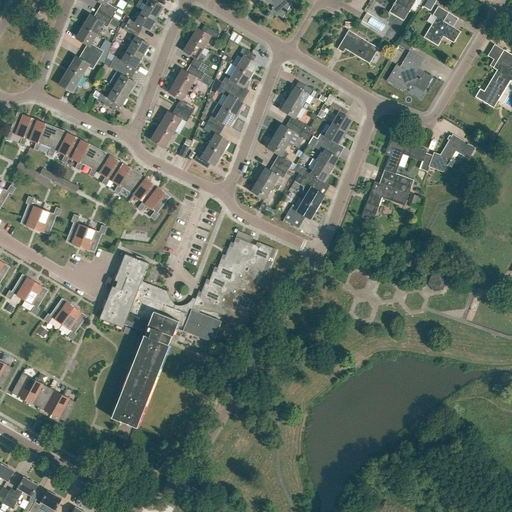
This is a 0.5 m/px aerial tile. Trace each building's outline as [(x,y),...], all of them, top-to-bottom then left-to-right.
[(107,3),(108,0),(96,0),(102,4),(98,10),(112,19),(118,9),(107,3)] [(123,8),(126,3),(121,0),(119,0),(117,5),(123,8)] [(146,4),(142,11),(156,19),(163,7),(156,3),(157,0),(140,0),(146,4)] [(293,0),(264,0),(274,6),(271,11),(283,18),(293,0)] [(411,9),(416,0),(369,0),(371,1),(371,0),(396,0),(389,12),(404,21),(411,9)] [(455,40),(460,32),(443,21),(448,13),(438,6),(432,15),(436,18),(424,38),(438,46),(445,34),(455,40)] [(119,23),(112,19),(98,10),(94,17),(91,15),(84,27),(98,35),(103,26),(107,28),(109,24),(116,28),(117,25),(118,26),(119,23)] [(127,24),(139,32),(142,27),(149,31),(156,19),(142,11),(135,22),(130,19),(129,20),(125,17),(122,21),(127,24)] [(382,32),(386,23),(366,14),(362,23),(382,32)] [(136,37),(139,32),(127,24),(123,30),(136,37),(129,49),(142,57),(149,45),(136,37)] [(216,40),(220,34),(205,25),(201,30),(198,28),(191,40),(204,48),(211,37),(216,40)] [(92,44),(98,35),(84,27),(77,39),(88,45),(84,52),(99,60),(104,51),(92,44)] [(412,30),(406,34),(410,39),(416,35),(412,30)] [(370,64),(379,49),(349,31),(337,49),(343,53),(345,49),(370,64)] [(227,41),(230,35),(225,32),(222,37),(227,41)] [(197,59),(204,48),(191,40),(183,51),(194,58),(190,65),(205,74),(209,67),(197,59)] [(402,40),(399,47),(408,52),(412,45),(402,40)] [(243,58),(237,68),(251,76),(258,64),(253,61),(256,56),(243,48),(238,56),(243,58)] [(135,69),(142,57),(129,49),(122,61),(115,57),(112,62),(125,70),(128,65),(135,69)] [(511,80),(511,55),(504,51),(493,69),(498,71),(484,93),(480,90),(476,98),(493,109),(498,101),(495,99),(508,78),(511,80)] [(83,76),(88,67),(93,70),(99,60),(84,52),(80,59),(76,57),(69,68),(83,76)] [(424,92),(433,78),(419,69),(424,61),(409,52),(400,67),(396,65),(387,81),(403,91),(409,83),(424,92)] [(122,75),(125,70),(112,62),(109,67),(122,75),(115,87),(129,95),(136,83),(122,75)] [(201,81),(205,74),(190,65),(186,71),(183,69),(175,81),(189,89),(196,78),(201,81)] [(73,93),(80,82),(83,76),(69,68),(60,85),(73,93)] [(244,88),(251,76),(237,68),(231,78),(227,75),(222,83),(237,92),(240,86),(244,88)] [(182,101),(189,89),(175,81),(168,93),(181,100),(176,107),(191,116),(195,109),(182,101)] [(233,97),(237,92),(222,83),(217,91),(228,98),(223,107),(237,115),(244,104),(233,97)] [(122,107),(129,95),(115,87),(108,99),(101,94),(98,100),(111,107),(114,102),(122,107)] [(316,99),(319,94),(306,87),(303,91),(296,87),(288,99),(302,107),(306,109),(309,104),(305,102),(309,95),(316,99)] [(295,119),(302,107),(288,99),(281,110),(293,117),(290,122),(307,132),(310,127),(295,119)] [(348,111),(334,102),(329,110),(337,115),(332,124),(346,133),(353,121),(345,116),(348,111)] [(187,122),(191,116),(176,107),(172,114),(168,111),(161,123),(175,131),(182,119),(187,122)] [(229,128),(237,115),(223,107),(217,117),(213,114),(208,122),(222,130),(225,125),(229,128)] [(208,120),(212,114),(206,110),(202,117),(208,120)] [(322,119),(325,113),(321,110),(317,116),(322,119)] [(17,113),(10,132),(7,131),(5,138),(10,140),(13,134),(22,138),(24,138),(32,118),(17,113)] [(46,124),(32,118),(24,138),(22,138),(20,144),(24,146),(27,140),(36,143),(38,144),(46,124)] [(219,136),(222,130),(208,122),(203,130),(214,136),(208,146),(222,155),(229,143),(219,136)] [(288,145),(295,133),(307,140),(311,134),(307,132),(290,122),(287,127),(282,125),(275,137),(288,145)] [(164,148),(175,131),(161,123),(151,140),(164,148)] [(63,131),(46,124),(38,144),(36,143),(34,150),(38,152),(41,145),(50,149),(54,151),(63,131)] [(339,145),(346,133),(332,124),(327,133),(323,131),(318,139),(332,147),(335,142),(339,145)] [(66,157),(76,137),(63,131),(54,151),(50,149),(48,155),(53,158),(56,151),(65,156),(66,157)] [(495,140),(485,134),(481,139),(491,146),(495,140)] [(433,156),(427,154),(420,170),(428,172),(430,166),(444,170),(457,150),(469,157),(474,148),(453,135),(440,155),(434,153),(433,156)] [(332,170),(339,158),(329,152),(332,147),(318,139),(314,136),(309,144),(323,152),(318,162),(332,170)] [(79,163),(90,144),(76,137),(66,157),(65,156),(61,162),(66,164),(69,158),(78,163),(79,163)] [(288,145),(275,137),(268,148),(280,156),(277,161),(289,168),(292,163),(285,159),(289,154),(284,151),(288,145)] [(403,155),(422,162),(427,150),(392,137),(388,147),(392,149),(384,170),(396,174),(403,155)] [(93,171),(105,152),(90,144),(79,163),(78,163),(75,169),(79,171),(83,165),(92,170),(93,171)] [(190,147),(184,145),(179,156),(185,159),(190,147)] [(215,166),(222,155),(208,146),(203,155),(199,153),(194,161),(208,169),(211,164),(215,166)] [(106,179),(118,160),(105,152),(93,171),(92,170),(88,176),(93,179),(97,173),(105,178),(106,179)] [(119,187),(131,169),(118,160),(106,179),(105,178),(101,184),(106,187),(110,181),(118,186),(119,187)] [(289,168),(277,161),(273,166),(286,174),(289,168)] [(325,182),(332,170),(318,162),(312,171),(308,168),(303,176),(318,185),(321,180),(325,182)] [(276,182),(279,176),(283,179),(286,174),(273,166),(271,171),(265,168),(259,179),(273,188),(278,191),(281,185),(276,182)] [(133,196),(146,178),(131,169),(119,187),(118,186),(114,192),(118,195),(122,189),(133,196)] [(317,207),(325,195),(315,189),(318,185),(303,176),(299,173),(294,181),(299,184),(310,190),(304,199),(317,207)] [(398,175),(395,182),(411,188),(414,181),(398,175)] [(145,205),(158,188),(146,178),(133,196),(142,203),(138,208),(142,211),(146,206),(145,205)] [(265,200),(273,188),(259,179),(251,192),(265,200)] [(404,206),(411,188),(395,182),(393,189),(375,182),(362,217),(373,221),(382,198),(404,206)] [(0,209),(10,194),(12,195),(16,188),(11,185),(7,191),(0,186),(0,209)] [(170,197),(158,188),(145,205),(146,206),(154,212),(150,218),(155,221),(160,215),(158,213),(170,197)] [(414,204),(417,196),(411,194),(408,202),(414,204)] [(35,230),(42,210),(31,205),(34,199),(28,197),(25,204),(28,205),(20,224),(35,230)] [(311,219),(317,207),(304,199),(299,208),(293,205),(288,212),(302,221),(305,215),(311,219)] [(277,212),(268,207),(265,213),(274,217),(277,212)] [(53,214),(42,210),(35,230),(49,236),(57,216),(59,217),(62,210),(56,208),(53,214)] [(88,228),(77,224),(80,217),(74,215),(71,222),(73,223),(66,242),(80,248),(88,228)] [(104,236),(107,228),(102,226),(99,232),(88,228),(80,248),(94,254),(102,235),(104,236)] [(238,231),(236,237),(251,243),(254,237),(238,231)] [(247,252),(248,249),(250,250),(252,244),(251,243),(236,237),(234,243),(231,242),(228,250),(247,258),(249,253),(247,252)] [(257,242),(256,245),(255,247),(257,248),(256,251),(254,250),(252,255),(268,262),(270,257),(273,258),(276,249),(257,242)] [(222,322),(200,313),(201,309),(208,312),(210,312),(212,313),(214,313),(217,313),(227,317),(229,318),(230,315),(229,314),(231,309),(233,304),(234,305),(236,302),(234,301),(236,295),(238,290),(240,291),(241,288),(239,287),(241,282),(243,277),(245,278),(246,275),(244,274),(247,268),(249,264),(250,264),(252,261),(250,261),(252,255),(254,250),(256,251),(257,248),(255,247),(256,245),(252,244),(250,250),(248,249),(247,252),(249,253),(247,258),(245,263),(240,261),(239,264),(241,265),(239,270),(237,275),(232,274),(231,277),(233,277),(231,282),(229,288),(224,286),(223,289),(225,290),(223,294),(221,300),(216,298),(215,301),(217,302),(215,307),(204,302),(203,305),(195,302),(193,301),(192,302),(191,303),(190,304),(188,305),(187,306),(185,306),(184,307),(182,311),(159,302),(164,291),(142,282),(149,263),(125,254),(114,281),(108,278),(105,284),(112,287),(102,313),(99,320),(123,329),(125,325),(146,333),(145,336),(144,336),(112,418),(137,428),(167,351),(177,327),(183,330),(183,331),(213,343),(222,322)] [(239,264),(240,261),(245,263),(247,258),(228,250),(226,256),(223,254),(220,262),(239,270),(241,265),(239,264)] [(271,263),(268,262),(252,255),(250,261),(252,261),(250,264),(249,264),(247,268),(263,275),(265,270),(268,271),(271,263)] [(0,285),(0,283),(10,267),(0,261),(0,288),(1,286),(0,285)] [(231,277),(232,274),(237,275),(239,270),(220,262),(218,268),(215,267),(212,275),(231,282),(233,277),(231,277)] [(266,276),(263,275),(247,268),(244,274),(246,275),(245,278),(243,277),(241,282),(258,288),(260,284),(262,285),(266,276)] [(25,300),(35,283),(22,275),(11,292),(9,291),(5,297),(10,301),(14,294),(25,300)] [(223,289),(224,286),(229,288),(231,282),(212,275),(210,280),(207,279),(204,287),(223,294),(225,290),(223,289)] [(260,289),(258,288),(241,282),(239,287),(241,288),(240,291),(238,290),(236,295),(252,302),(254,297),(257,298),(260,289)] [(38,308),(48,291),(35,283),(25,300),(35,306),(31,313),(36,316),(40,309),(38,308)] [(215,301),(216,298),(221,300),(223,294),(204,287),(202,292),(199,291),(196,299),(204,302),(215,307),(217,302),(215,301)] [(255,303),(252,302),(236,295),(234,301),(236,302),(234,305),(233,304),(231,309),(247,315),(249,310),(252,311),(255,303)] [(62,324),(74,308),(62,299),(50,316),(48,314),(43,320),(48,324),(53,318),(62,324)] [(11,314),(14,309),(8,306),(5,311),(11,314)] [(87,317),(74,308),(62,324),(72,331),(67,338),(72,341),(77,335),(75,334),(87,317)] [(250,316),(247,315),(231,309),(229,314),(230,315),(229,318),(227,317),(225,323),(241,330),(244,324),(246,325),(250,316)] [(43,338),(47,333),(40,328),(37,333),(43,338)] [(13,368),(0,360),(0,386),(2,387),(13,368)] [(25,400),(36,380),(22,373),(12,393),(25,400)] [(38,407),(49,388),(36,380),(25,400),(38,407)] [(62,395),(49,388),(38,407),(52,414),(62,395)] [(76,402),(62,395),(52,414),(65,422),(76,402)] [(8,481),(14,472),(1,463),(0,464),(0,477),(8,481)] [(31,496),(37,485),(24,477),(16,491),(11,488),(3,503),(13,509),(21,495),(18,493),(20,489),(31,496)] [(0,490),(0,501),(2,503),(9,490),(2,486),(0,490)] [(46,511),(53,511),(61,499),(47,491),(39,504),(35,502),(30,511),(38,511),(40,508),(46,511)]
